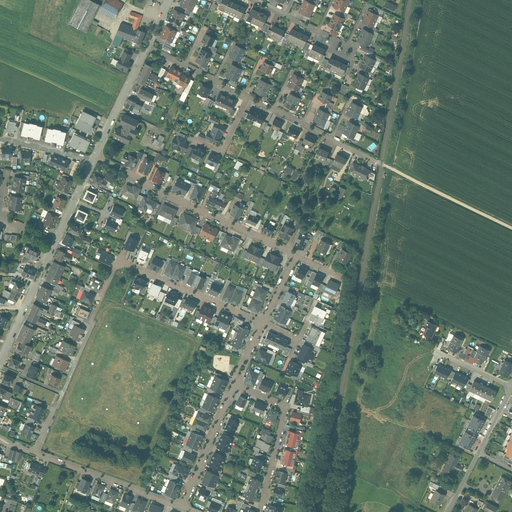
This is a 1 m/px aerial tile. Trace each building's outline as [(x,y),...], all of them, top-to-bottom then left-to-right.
[(100,6),(89,0),(80,0),(68,23),(86,32),(100,6)] [(118,1),(117,0),(104,0),(101,6),(117,15),(123,3),(118,1)] [(194,5),(184,0),(181,6),(186,9),(192,11),(194,5)] [(227,0),(222,0),(220,4),(219,8),(224,10),(229,1),(227,0)] [(310,3),(305,0),(302,6),(312,11),(315,5),(310,3)] [(234,3),(229,1),(224,10),(230,13),(234,3)] [(346,6),(336,1),(334,7),(342,11),(344,12),(346,6)] [(397,6),(386,1),(383,6),(394,11),(397,6)] [(240,6),(234,3),(230,13),(235,16),(240,6)] [(117,15),(101,6),(98,11),(115,19),(117,15)] [(240,6),(235,16),(240,18),(241,18),(243,13),(245,8),(240,6)] [(312,11),(302,6),(299,12),(304,14),(309,17),(312,11)] [(184,14),(174,9),(171,15),(182,20),(185,15),(185,14),(184,14)] [(249,14),(247,19),(252,22),(257,12),(252,9),(249,14)] [(373,13),(368,10),(365,16),(375,21),(378,15),(373,13)] [(142,16),(131,12),(129,17),(135,19),(132,27),(137,29),(142,16)] [(260,13),(257,12),(252,22),(256,24),(256,25),(259,26),(260,25),(262,27),(264,23),(267,16),(264,15),(264,14),(261,13),(260,13)] [(339,16),(334,14),(332,20),(342,25),(344,19),(339,16)] [(182,20),(171,15),(168,20),(174,23),(179,26),(182,20)] [(375,21),(365,16),(363,22),(370,26),(373,27),(375,21)] [(342,25),(332,20),(329,26),(334,28),(339,31),(342,25)] [(132,27),(121,23),(112,44),(118,46),(122,37),(134,41),(138,30),(137,29),(132,27)] [(171,28),(166,26),(163,31),(174,37),(177,31),(171,28)] [(271,31),(268,36),(274,39),(278,28),(273,26),(271,31)] [(278,28),(274,39),(279,41),(282,36),(284,31),(278,28)] [(289,35),(287,39),(292,42),(297,32),(291,29),(289,35)] [(368,31),(363,29),(360,35),(370,40),(373,34),(368,31)] [(145,32),(138,30),(134,41),(140,44),(145,32)] [(174,37),(163,31),(161,37),(166,40),(171,42),(174,37)] [(297,32),(292,42),(298,44),(302,34),(297,32)] [(215,39),(206,34),(202,41),(210,45),(211,46),(211,45),(215,39)] [(302,34),(298,44),(303,47),(305,42),(308,37),(302,34)] [(370,40),(360,35),(358,41),(368,46),(370,40)] [(170,45),(165,42),(162,47),(171,51),(173,46),(170,45)] [(311,49),(309,55),(314,57),(319,47),(314,44),(311,49)] [(240,47),(235,45),(233,51),(242,56),(245,50),(240,47)] [(319,47),(314,57),(320,60),(322,55),(325,50),(319,47)] [(207,52),(202,49),(199,55),(209,60),(212,54),(207,52)] [(242,56),(233,51),(230,57),(239,61),(240,62),(242,56)] [(131,55),(125,52),(124,52),(121,58),(128,61),(131,55)] [(209,60),(199,55),(196,61),(202,64),(206,66),(209,60)] [(371,58),(366,55),(363,61),(373,66),(376,60),(371,58)] [(121,58),(120,58),(116,67),(120,68),(119,69),(123,70),(127,71),(131,63),(128,61),(121,58)] [(329,61),(325,68),(331,70),(336,60),(330,58),(329,61)] [(336,60),(331,70),(336,73),(341,63),(336,60)] [(373,66),(363,61),(360,67),(367,70),(370,72),(373,66)] [(268,64),(264,62),(261,69),(270,74),(273,67),(273,66),(268,64)] [(341,63),(336,73),(342,76),(343,72),(346,67),(347,66),(341,63)] [(153,67),(146,64),(140,74),(155,81),(155,82),(156,82),(159,77),(150,73),(151,71),(151,72),(152,71),(151,71),(153,67)] [(236,67),(232,64),(229,70),(239,75),(242,69),(236,67)] [(172,79),(176,70),(171,67),(168,72),(166,76),(167,76),(172,79)] [(176,70),(172,79),(178,81),(181,75),(182,72),(176,70)] [(239,75),(229,70),(227,76),(231,78),(237,81),(239,75)] [(364,75),(359,73),(356,79),(366,84),(369,78),(364,75)] [(155,81),(140,74),(140,75),(140,74),(140,75),(137,81),(144,85),(145,83),(152,87),(155,82),(155,81)] [(299,77),(293,74),(291,80),(301,85),(303,79),(299,77)] [(190,79),(181,75),(178,81),(177,83),(186,87),(190,79)] [(366,84),(356,79),(353,85),(363,90),(366,84)] [(266,82),(261,80),(258,86),(268,91),(271,85),(266,82)] [(301,85),(291,80),(288,86),(296,90),(298,91),(298,90),(301,85)] [(348,86),(342,84),(339,91),(345,94),(348,86)] [(210,89),(202,85),(198,93),(206,97),(210,89)] [(268,91),(258,86),(255,92),(260,94),(265,96),(268,91)] [(153,95),(141,89),(138,96),(146,100),(150,101),(153,95)] [(327,92),(326,92),(326,93),(322,91),(319,99),(327,103),(328,103),(329,101),(331,96),(330,95),(330,94),(329,93),(327,92)] [(236,101),(229,98),(229,97),(226,96),(226,97),(219,93),(215,102),(219,105),(220,104),(223,105),(223,107),(224,105),(227,107),(227,108),(231,110),(232,109),(236,101)] [(296,96),(290,94),(287,100),(297,104),(300,98),(296,96)] [(136,103),(129,99),(125,107),(138,113),(141,107),(135,104),(136,103)] [(297,104),(287,100),(285,105),(291,108),(295,110),(297,104)] [(333,104),(329,101),(328,103),(327,103),(325,108),(330,111),(333,104)] [(152,105),(145,102),(143,107),(150,110),(152,105)] [(357,104),(352,102),(349,108),(359,113),(362,107),(357,104)] [(258,112),(251,108),(248,113),(246,118),(247,118),(247,116),(251,118),(250,119),(254,121),(259,111),(258,111),(258,112)] [(359,113),(349,108),(347,114),(356,118),(357,118),(359,113)] [(323,111),(319,109),(316,115),(326,119),(329,113),(323,111)] [(266,115),(259,112),(259,111),(254,121),(262,124),(266,115)] [(84,112),(83,114),(81,113),(76,124),(78,125),(77,127),(89,133),(91,127),(96,118),(94,117),(84,112)] [(124,124),(121,130),(118,128),(114,136),(128,143),(131,135),(135,137),(136,133),(135,133),(136,130),(138,131),(138,130),(134,129),(138,121),(124,114),(120,123),(124,124)] [(14,121),(8,119),(5,132),(14,134),(15,130),(16,130),(17,126),(16,126),(17,122),(18,122),(19,116),(16,115),(14,121)] [(326,119),(316,115),(314,121),(318,123),(323,125),(324,125),(326,119)] [(282,123),(275,119),(271,127),(275,129),(271,136),(277,138),(280,131),(278,131),(279,130),(282,123)] [(353,123),(349,121),(346,127),(356,132),(359,126),(353,123)] [(29,124),(24,123),(22,129),(21,135),(27,136),(30,123),(29,123),(29,124)] [(36,125),(30,123),(27,136),(27,135),(33,136),(33,137),(36,125)] [(225,128),(215,123),(211,134),(208,132),(206,137),(218,143),(221,138),(220,138),(223,132),(223,133),(225,128)] [(42,127),(36,125),(33,137),(39,139),(40,133),(42,127)] [(299,131),(290,127),(287,134),(296,138),(299,131)] [(356,132),(346,127),(343,133),(349,136),(353,138),(356,132)] [(53,129),(47,128),(46,134),(45,140),(50,141),(53,129)] [(60,130),(53,129),(50,141),(51,140),(57,142),(57,143),(60,131),(60,130)] [(65,132),(60,131),(57,143),(62,144),(64,138),(65,132)] [(90,140),(74,133),(70,142),(72,143),(71,145),(82,150),(83,148),(85,149),(90,140)] [(315,138),(306,134),(303,142),(312,146),(315,138)] [(185,139),(178,136),(176,139),(174,138),(171,144),(175,145),(174,147),(180,150),(181,148),(184,150),(187,144),(184,143),(185,140),(185,139)] [(195,149),(189,147),(186,155),(191,158),(191,157),(195,149)] [(12,148),(2,148),(1,156),(11,157),(12,148)] [(198,149),(195,148),(195,149),(191,157),(200,161),(205,152),(201,150),(201,149),(198,148),(198,149)] [(328,152),(319,148),(315,157),(324,161),(324,162),(326,157),(328,152)] [(30,153),(21,152),(21,156),(21,161),(30,162),(30,153)] [(153,162),(146,158),(147,155),(144,154),(142,158),(144,160),(139,171),(147,174),(153,162)] [(219,158),(210,154),(206,162),(215,166),(217,162),(219,158)] [(347,159),(337,154),(333,161),(332,163),(333,163),(342,168),(347,159)] [(131,158),(124,155),(122,160),(126,162),(125,165),(131,168),(132,165),(134,166),(137,159),(131,156),(131,158)] [(52,156),(49,164),(57,167),(61,158),(60,158),(60,159),(52,156)] [(326,157),(324,162),(324,161),(321,166),(326,169),(328,165),(327,165),(330,159),(326,157)] [(68,162),(61,158),(57,167),(64,170),(68,162)] [(242,165),(243,163),(238,160),(234,167),(239,169),(241,165),(242,165)] [(375,173),(353,163),(349,172),(356,175),(357,175),(358,175),(358,176),(360,177),(362,176),(363,177),(364,178),(372,181),(374,182),(375,173)] [(165,174),(157,170),(153,180),(160,184),(163,178),(165,174)] [(114,172),(111,179),(116,181),(119,174),(114,172)] [(103,178),(94,174),(92,179),(105,185),(107,182),(106,182),(102,180),(103,178)] [(299,187),(304,189),(309,178),(304,176),(299,187)] [(21,178),(15,177),(13,183),(24,185),(25,179),(21,178)] [(67,179),(63,177),(60,183),(69,187),(72,181),(67,179)] [(105,185),(92,179),(90,183),(99,187),(100,185),(104,187),(105,185)] [(184,182),(178,179),(173,189),(177,191),(177,192),(179,193),(184,182)] [(190,184),(184,182),(179,193),(180,193),(185,195),(188,189),(190,184)] [(24,185),(13,183),(12,190),(19,191),(23,191),(24,185)] [(69,187),(60,183),(57,188),(62,191),(67,193),(69,187)] [(135,189),(127,185),(123,193),(136,199),(138,194),(140,189),(136,187),(135,189)] [(205,189),(196,185),(191,196),(193,197),(193,199),(195,200),(196,200),(200,201),(205,189)] [(339,186),(335,195),(341,199),(346,189),(339,186)] [(97,194),(86,189),(82,198),(93,203),(97,194)] [(212,192),(207,203),(215,207),(218,199),(215,198),(216,196),(217,192),(212,190),(212,192)] [(244,195),(236,191),(235,193),(239,194),(236,199),(241,201),(244,195)] [(18,197),(11,195),(10,202),(21,204),(22,197),(18,197)] [(65,200),(57,196),(53,206),(55,207),(60,210),(65,200)] [(157,203),(144,197),(142,201),(139,209),(145,212),(146,211),(151,213),(152,213),(153,210),(154,209),(157,203)] [(223,197),(221,201),(218,199),(215,207),(223,210),(228,199),(223,197)] [(21,204),(10,202),(9,208),(14,209),(20,210),(21,204)] [(239,206),(235,204),(235,206),(234,205),(231,211),(232,212),(231,214),(239,218),(245,204),(240,202),(239,206)] [(176,210),(164,204),(159,214),(172,219),(172,220),(173,216),(176,210)] [(124,210),(114,205),(110,214),(119,219),(124,210)] [(88,213),(78,209),(73,218),(83,223),(88,213)] [(53,214),(48,212),(45,218),(55,222),(58,216),(53,214)] [(197,220),(184,213),(179,225),(191,230),(192,231),(195,226),(197,220)] [(250,214),(249,214),(246,221),(255,225),(258,218),(255,217),(250,214)] [(55,222),(45,218),(43,223),(43,224),(45,225),(52,228),(55,222)] [(118,223),(107,218),(103,228),(113,232),(118,223)] [(269,223),(265,221),(262,229),(272,233),(275,226),(274,226),(276,222),(271,220),(269,223)] [(83,228),(71,223),(67,231),(79,237),(80,233),(82,234),(84,230),(82,230),(83,228)] [(212,227),(205,224),(200,234),(206,237),(212,227)] [(294,229),(284,224),(282,228),(280,231),(281,231),(279,235),(289,240),(291,236),(293,233),(292,232),(294,229)] [(195,226),(192,231),(191,230),(190,233),(194,235),(195,233),(198,227),(195,226)] [(212,227),(206,237),(213,240),(218,230),(212,227)] [(297,240),(306,244),(306,243),(308,239),(305,238),(306,235),(302,233),(301,236),(299,235),(297,240)] [(73,240),(69,238),(70,236),(66,234),(62,242),(70,246),(72,247),(73,247),(76,241),(73,240)] [(226,235),(225,235),(223,239),(221,244),(228,247),(227,248),(233,251),(236,244),(237,245),(238,241),(237,241),(238,239),(234,236),(233,237),(231,239),(229,238),(229,236),(226,235)] [(138,240),(129,237),(125,247),(129,248),(129,247),(134,249),(138,240)] [(306,244),(297,240),(295,246),(303,250),(306,244)] [(330,244),(321,240),(319,244),(320,245),(318,249),(317,249),(326,253),(330,244)] [(247,251),(245,256),(251,259),(256,247),(253,245),(253,246),(250,245),(247,251)] [(39,252),(28,247),(25,246),(24,246),(22,249),(26,251),(24,255),(30,257),(35,260),(37,257),(38,258),(39,255),(38,255),(39,252)] [(256,247),(251,259),(257,262),(259,257),(262,251),(259,249),(260,249),(256,247)] [(99,248),(95,257),(112,264),(116,255),(99,248)] [(150,252),(141,248),(137,259),(138,260),(137,261),(143,264),(144,264),(144,263),(145,263),(150,252)] [(66,253),(59,249),(54,258),(62,262),(64,258),(69,261),(71,256),(66,253)] [(342,249),(338,259),(337,258),(337,259),(347,263),(346,263),(351,253),(351,254),(351,253),(342,249)] [(271,254),(268,253),(265,259),(263,264),(269,267),(274,255),(271,254)] [(278,257),(274,255),(269,267),(275,270),(277,265),(280,259),(277,257),(278,257)] [(162,262),(154,258),(150,267),(153,268),(156,270),(156,269),(159,270),(160,268),(162,262)] [(64,266),(53,261),(51,266),(61,271),(64,266)] [(178,264),(170,261),(165,273),(172,277),(178,264)] [(185,268),(178,264),(172,277),(175,278),(180,280),(185,268)] [(35,271),(24,266),(23,270),(19,268),(17,272),(21,274),(31,279),(35,271)] [(61,271),(51,266),(49,272),(59,277),(61,271)] [(307,269),(300,266),(299,268),(296,276),(302,279),(307,269)] [(312,271),(308,280),(313,282),(317,273),(312,271)] [(59,277),(49,272),(45,279),(56,284),(59,277)] [(192,273),(187,283),(192,285),(192,283),(195,284),(198,275),(192,273)] [(323,276),(317,273),(313,282),(312,283),(319,286),(320,283),(323,276)] [(198,286),(197,287),(202,289),(206,279),(198,275),(195,284),(198,286)] [(101,282),(92,278),(88,286),(98,290),(101,282)] [(146,282),(143,280),(143,279),(140,278),(140,279),(136,278),(132,286),(133,287),(133,286),(134,287),(135,288),(138,289),(141,290),(143,286),(144,287),(146,282)] [(339,285),(329,280),(326,286),(324,291),(330,294),(334,296),(337,290),(339,285)] [(23,285),(15,282),(15,283),(11,281),(8,288),(9,288),(20,293),(23,285)] [(213,282),(211,287),(209,292),(216,296),(221,285),(213,282)] [(161,287),(153,283),(149,293),(157,297),(161,287)] [(51,290),(42,285),(39,292),(48,296),(51,290)] [(228,286),(227,289),(223,299),(230,302),(236,289),(228,286)] [(261,288),(257,287),(253,297),(263,302),(267,291),(261,288)] [(20,293),(9,288),(8,291),(5,289),(2,295),(16,301),(20,293)] [(243,292),(236,289),(230,302),(237,305),(241,296),(243,292)] [(84,291),(80,300),(91,304),(95,295),(84,291)] [(48,296),(39,292),(36,298),(45,302),(48,296)] [(172,293),(169,292),(165,301),(174,305),(177,299),(178,296),(176,295),(176,294),(176,293),(173,292),(172,293)] [(287,292),(283,301),(291,304),(295,295),(287,292)] [(263,302),(253,297),(248,308),(252,310),(258,312),(263,302)] [(196,302),(187,298),(186,300),(183,307),(193,311),(196,302)] [(177,299),(174,305),(173,307),(178,309),(179,307),(182,301),(177,299)] [(47,310),(33,303),(30,310),(39,314),(40,312),(52,317),(53,315),(54,312),(49,310),(47,309),(47,310)] [(321,309),(326,311),(329,312),(332,307),(323,303),(321,309)] [(208,308),(203,305),(200,312),(197,318),(203,320),(208,308)] [(91,311),(79,306),(75,315),(87,320),(91,311)] [(285,308),(281,306),(278,312),(288,318),(291,311),(285,308)] [(312,313),(323,318),(326,311),(321,309),(315,306),(312,313)] [(55,310),(50,307),(49,310),(54,312),(53,315),(58,317),(61,312),(58,311),(55,310)] [(214,310),(208,308),(203,320),(208,323),(211,317),(214,310)] [(39,314),(30,310),(26,319),(44,327),(46,321),(38,317),(39,314)] [(225,315),(219,312),(217,318),(214,324),(220,327),(225,315)] [(288,318),(278,312),(274,319),(279,321),(285,324),(288,318)] [(323,318),(312,313),(309,318),(316,322),(320,324),(323,318)] [(231,317),(225,315),(220,327),(225,329),(226,329),(228,324),(231,317)] [(437,325),(427,321),(425,326),(427,327),(427,328),(427,329),(425,333),(428,335),(428,336),(431,338),(435,330),(436,331),(438,330),(439,328),(438,327),(437,326),(437,325)] [(34,329),(24,324),(20,332),(30,337),(32,334),(34,329)] [(84,330),(74,325),(75,326),(74,328),(72,328),(69,335),(73,336),(72,338),(79,341),(84,330)] [(236,329),(248,334),(249,330),(250,330),(241,326),(238,325),(236,329)] [(324,332),(319,329),(313,327),(311,331),(310,333),(321,338),(322,337),(324,332)] [(248,334),(236,329),(236,331),(235,330),(234,334),(244,339),(244,338),(246,338),(248,334)] [(30,337),(20,332),(16,339),(22,342),(27,344),(30,337)] [(268,343),(273,334),(268,332),(265,339),(264,341),(268,343)] [(321,338),(310,333),(310,335),(307,340),(313,342),(318,345),(321,339),(321,338)] [(232,340),(242,344),(244,341),(243,341),(244,339),(234,334),(232,338),(232,340)] [(273,334),(268,343),(274,345),(278,337),(277,336),(273,334)] [(463,339),(453,335),(452,338),(453,338),(451,342),(460,346),(463,339)] [(279,348),(284,339),(280,337),(279,338),(278,337),(274,345),(279,348)] [(284,339),(279,348),(284,350),(286,346),(289,341),(284,339)] [(242,344),(232,340),(230,344),(233,346),(241,349),(240,348),(242,344)] [(426,340),(424,345),(429,348),(432,342),(426,340)] [(75,347),(62,341),(58,350),(71,356),(75,347)] [(27,344),(22,342),(20,345),(18,344),(16,350),(26,354),(30,346),(27,344)] [(460,346),(451,342),(450,345),(449,344),(447,348),(457,352),(460,346)] [(313,350),(313,349),(311,348),(303,344),(300,351),(313,356),(316,351),(313,350)] [(490,350),(481,345),(479,348),(480,349),(478,352),(487,356),(490,350)] [(291,349),(286,346),(284,350),(282,354),(287,356),(287,354),(288,355),(291,349)] [(475,349),(468,346),(467,349),(465,348),(463,352),(466,353),(467,349),(472,351),(470,355),(472,355),(475,349)] [(259,349),(255,359),(268,364),(272,355),(266,352),(259,349)] [(297,357),(306,361),(307,361),(308,361),(310,362),(313,356),(300,351),(297,357)] [(41,355),(35,352),(32,360),(37,363),(41,355)] [(487,356),(478,352),(477,356),(476,355),(474,358),(484,363),(487,356)] [(69,362),(56,356),(52,365),(64,371),(69,362)] [(19,361),(12,357),(10,361),(9,361),(8,363),(9,364),(8,365),(16,368),(18,364),(20,365),(22,362),(19,361)] [(290,360),(288,365),(299,371),(302,366),(297,363),(290,360)] [(511,368),(511,362),(505,360),(503,363),(504,363),(503,366),(511,370),(511,368)] [(444,367),(438,364),(437,366),(434,372),(434,374),(439,377),(440,377),(444,367)] [(32,365),(31,365),(27,373),(36,377),(40,369),(32,365)] [(297,375),(299,371),(288,365),(286,370),(293,373),(297,376),(297,375)] [(511,370),(503,366),(501,370),(500,369),(499,372),(508,377),(511,370)] [(450,369),(444,367),(440,377),(445,380),(447,377),(450,370),(450,369)] [(259,374),(258,374),(250,370),(245,381),(254,385),(256,379),(259,374)] [(462,375),(456,372),(455,373),(452,379),(451,382),(457,385),(462,375)] [(14,378),(3,373),(2,376),(3,377),(1,381),(9,385),(10,381),(12,382),(14,378)] [(60,378),(52,375),(49,382),(56,386),(60,378)] [(462,375),(457,385),(463,388),(464,385),(467,378),(468,377),(462,375)] [(220,378),(216,376),(213,382),(224,387),(227,381),(220,378)] [(263,379),(261,383),(259,387),(268,391),(272,383),(271,383),(270,381),(268,380),(267,381),(263,379)] [(480,383),(474,381),(469,390),(470,390),(470,389),(472,390),(471,391),(475,393),(480,383)] [(224,387),(213,382),(211,387),(211,388),(217,391),(222,393),(224,387)] [(485,386),(480,383),(475,393),(479,395),(479,394),(481,394),(485,386)] [(24,389),(19,387),(19,386),(16,384),(14,387),(13,390),(22,394),(24,389)] [(288,389),(279,385),(275,394),(284,398),(285,394),(288,389)] [(491,389),(485,386),(481,394),(483,395),(482,397),(486,398),(491,389)] [(2,388),(0,387),(0,396),(3,398),(4,395),(9,397),(11,392),(7,390),(5,390),(5,389),(2,388)] [(491,389),(486,398),(490,400),(490,399),(492,400),(492,401),(496,391),(491,389)] [(309,396),(301,395),(302,391),(297,390),(294,403),(302,405),(307,406),(309,396)] [(215,397),(208,394),(205,400),(216,405),(218,400),(218,398),(215,397)] [(247,399),(240,396),(236,404),(243,407),(244,405),(247,399)] [(20,402),(11,398),(9,403),(18,407),(20,402)] [(216,405),(205,400),(203,406),(203,407),(209,409),(214,411),(216,405)] [(266,406),(256,401),(252,409),(262,413),(264,410),(266,406)] [(45,409),(34,404),(32,410),(43,415),(45,409)] [(268,415),(266,421),(274,424),(276,419),(275,419),(278,412),(271,409),(268,415)] [(43,415),(32,410),(29,416),(40,421),(43,415)] [(205,414),(198,411),(198,412),(196,418),(209,423),(211,417),(205,414)] [(301,414),(292,412),(290,420),(295,421),(294,423),(299,424),(299,422),(301,414)] [(471,421),(481,427),(484,421),(483,420),(475,416),(474,415),(471,421)] [(209,423),(196,418),(193,425),(196,427),(205,431),(209,423)] [(235,420),(230,418),(226,428),(235,431),(239,422),(235,420)] [(478,432),(481,427),(471,421),(468,427),(469,428),(477,432),(478,432)] [(33,427),(25,424),(23,430),(21,431),(22,433),(21,434),(29,437),(33,428),(33,427)] [(271,431),(263,428),(261,433),(263,434),(260,440),(258,439),(256,446),(267,451),(270,445),(268,445),(272,436),(269,435),(271,431)] [(199,434),(192,432),(189,438),(200,443),(203,436),(199,434)] [(465,432),(462,438),(473,443),(475,438),(475,437),(467,433),(465,432)] [(295,433),(293,439),(302,441),(302,440),(299,439),(300,434),(295,433)] [(229,437),(223,434),(220,440),(231,445),(234,439),(229,437)] [(200,443),(189,438),(187,444),(193,447),(198,449),(200,443)] [(470,449),(473,443),(462,438),(459,443),(461,444),(469,448),(470,449)] [(231,445),(220,440),(217,447),(223,449),(228,451),(231,445)] [(10,449),(8,458),(14,459),(16,451),(10,449)] [(190,454),(185,451),(185,452),(182,459),(192,463),(195,456),(190,454)] [(291,451),(289,457),(297,459),(298,458),(295,457),(296,452),(291,451)] [(221,455),(215,452),(212,459),(223,463),(226,457),(221,455)] [(460,457),(451,454),(444,469),(453,472),(454,469),(456,465),(460,457)] [(255,457),(251,464),(263,469),(265,464),(266,461),(255,457)] [(223,463),(212,459),(209,465),(216,468),(220,470),(223,463)] [(41,466),(31,462),(30,464),(28,469),(27,470),(38,474),(41,467),(41,466)] [(189,469),(177,464),(173,473),(178,476),(185,479),(189,469)] [(46,469),(41,467),(38,474),(44,476),(46,469)] [(256,473),(250,470),(247,475),(251,477),(254,478),(256,473)] [(219,476),(207,471),(205,476),(217,481),(219,476)] [(287,473),(278,471),(276,480),(284,482),(287,473)] [(217,481),(205,476),(202,482),(214,487),(217,481)] [(77,481),(74,487),(86,492),(85,494),(88,495),(91,488),(88,487),(91,481),(81,477),(79,482),(77,481)] [(249,481),(260,485),(261,481),(262,481),(254,478),(251,477),(249,481)] [(511,482),(501,477),(497,485),(507,490),(511,482)] [(178,483),(170,480),(168,486),(179,491),(181,485),(178,483)] [(260,485),(249,481),(248,482),(246,486),(255,490),(257,491),(258,488),(258,489),(260,485)] [(105,486),(97,483),(92,494),(100,497),(102,492),(105,486)] [(507,490),(497,485),(491,496),(501,501),(507,490)] [(179,491),(168,486),(165,493),(172,496),(176,498),(179,491)] [(244,492),(256,496),(258,492),(255,491),(255,490),(246,486),(245,490),(244,492)] [(277,487),(274,487),(272,495),(281,497),(282,492),(283,489),(277,487)] [(206,490),(201,488),(199,491),(198,491),(197,494),(198,495),(197,495),(206,499),(209,491),(206,490)] [(118,492),(110,489),(108,494),(105,500),(106,500),(113,503),(118,492)] [(434,496),(442,500),(445,495),(436,491),(434,496)] [(256,496),(244,492),(243,496),(246,497),(254,501),(254,500),(256,496)] [(126,495),(124,494),(119,505),(126,507),(127,508),(129,502),(131,497),(129,496),(129,495),(127,494),(126,495)] [(246,497),(243,496),(239,494),(236,499),(239,500),(243,502),(244,503),(246,497)] [(442,500),(434,496),(431,500),(431,501),(440,505),(442,500)] [(138,498),(132,510),(136,511),(141,511),(146,502),(138,498)] [(220,504),(212,500),(208,509),(211,511),(210,511),(212,511),(213,511),(214,511),(217,511),(218,510),(220,504)] [(499,511),(500,510),(487,503),(486,504),(484,510),(487,511),(499,511)]
